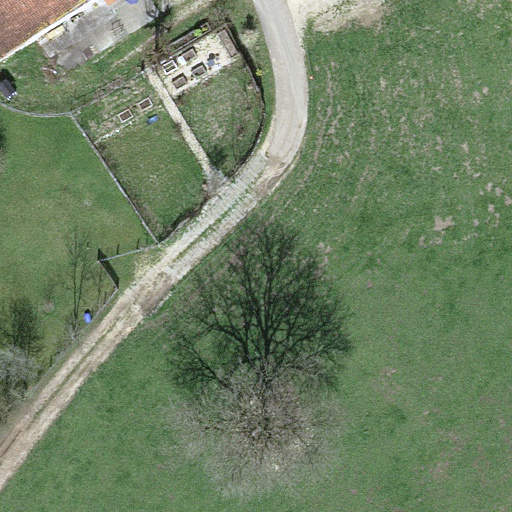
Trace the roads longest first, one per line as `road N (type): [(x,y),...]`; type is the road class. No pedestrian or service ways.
road 1 (track): [(273,161),(92,353),(0,471)]
road 2 (unclassified): [(276,0),(294,94),(273,161)]
